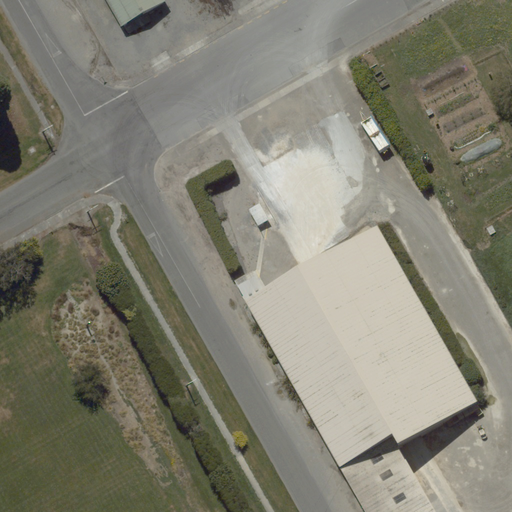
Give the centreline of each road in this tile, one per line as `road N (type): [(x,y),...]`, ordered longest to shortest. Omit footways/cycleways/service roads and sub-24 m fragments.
road 1 (unclassified): [(310,511),(104,146)]
road 2 (residential): [(104,146),(355,0)]
road 3 (unclassified): [(104,146),(20,0)]
road 4 (residential): [(0,209),(104,146)]
